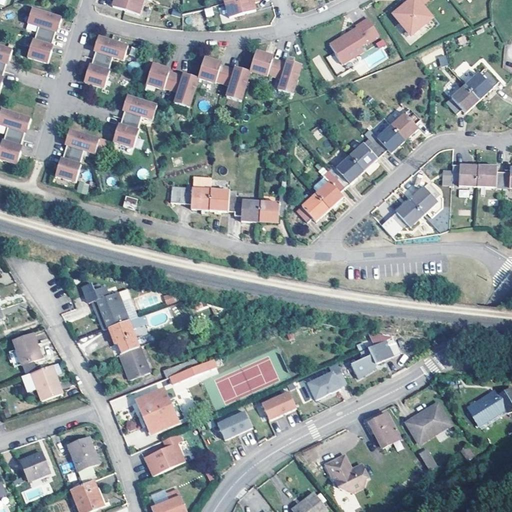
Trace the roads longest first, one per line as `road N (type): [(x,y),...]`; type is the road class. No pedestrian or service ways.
road 1 (tertiary): [(213,511),(242,475),(276,450),(432,367),(511,280)]
road 2 (residential): [(318,255),(429,148),(511,139)]
road 3 (residential): [(288,32),(199,43),(146,39),(82,20)]
road 4 (residential): [(120,219),(243,248),(318,255)]
road 5 (residential): [(318,255),(465,249),(511,276)]
road 6 (residential): [(105,410),(50,317),(39,282)]
road 7 (track): [(0,183),(120,219)]
